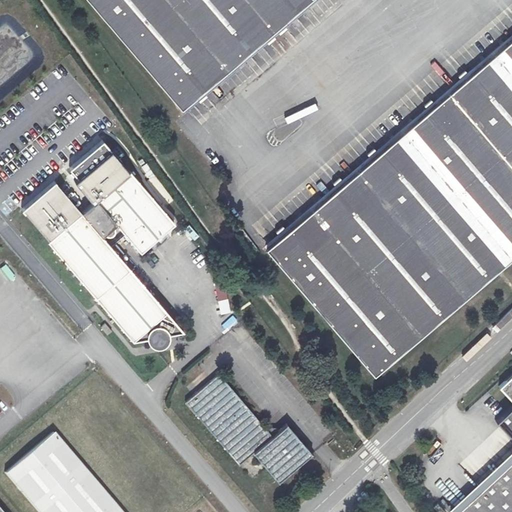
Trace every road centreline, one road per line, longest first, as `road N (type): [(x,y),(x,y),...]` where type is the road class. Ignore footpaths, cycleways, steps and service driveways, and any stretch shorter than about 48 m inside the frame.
road 1 (unknown): [(365,0),(241,110),(238,145),(267,171),(476,0)]
road 2 (unclassified): [(0,220),(239,511)]
road 3 (unclassified): [(315,511),(511,325)]
road 4 (unknown): [(345,481),(204,314)]
